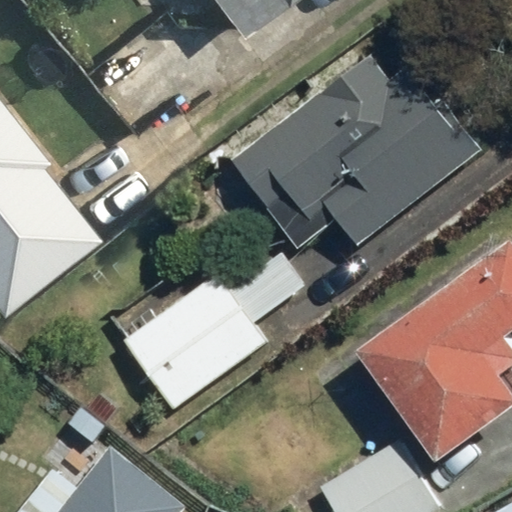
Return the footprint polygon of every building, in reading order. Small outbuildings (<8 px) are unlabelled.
[(209,0),(232,31),(274,0),(209,0)] [(372,54),(232,158),(301,250),(336,225),(354,249),(475,158),(407,66),(390,79),(372,54)] [(0,307),(91,237),(34,163),(42,157),(0,102),(0,307)] [(511,239),(358,351),(440,464),(511,410),(511,389),(499,373),(511,363),(511,347),(505,338),(511,333),(511,239)] [(215,263),(123,339),(181,409),(267,338),(255,324),(303,284),(277,252),(235,287),(215,263)] [(403,433),(321,486),(337,511),(429,511),(447,501),(403,433)] [(187,511),(188,511),(109,447),(78,485),(57,467),(20,511),(187,511)] [(511,511),(511,499),(489,511),(511,511)]
